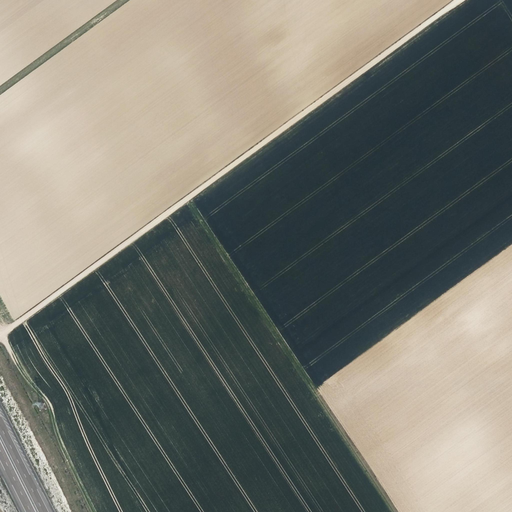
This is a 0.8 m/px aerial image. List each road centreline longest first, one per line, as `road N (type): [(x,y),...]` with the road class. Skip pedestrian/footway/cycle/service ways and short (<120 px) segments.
road 1 (track): [(5,330),(459,0)]
road 2 (track): [(189,196),(395,511)]
road 3 (track): [(91,511),(51,427),(52,410),(29,386),(0,326)]
